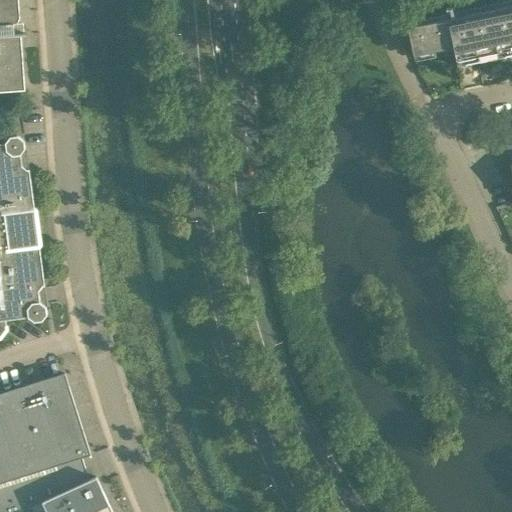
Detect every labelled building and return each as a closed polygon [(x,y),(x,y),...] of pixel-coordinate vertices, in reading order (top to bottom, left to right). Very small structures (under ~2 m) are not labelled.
[(0,0),(0,24),(12,23),(16,22),(18,19),(19,16),(17,0),(0,0)] [(511,0),(509,0),(445,13),(446,19),(406,27),(412,55),(452,47),(456,67),(511,54),(511,0)] [(12,23),(0,24),(0,91),(24,89),(20,35),(25,34),(25,33),(13,34),(12,23)] [(511,144),(511,121),(511,115),(500,118),(506,146),(511,144)] [(0,337),(6,329),(5,319),(27,317),(33,322),(41,321),(46,314),(45,306),(39,302),(38,291),(42,285),(44,285),(39,248),(41,244),(38,242),(34,213),(37,209),(33,207),(28,169),(27,169),(21,165),(20,154),(24,148),(23,141),(17,135),(9,136),(4,143),(0,143),(0,337)] [(64,373),(0,393),(0,511),(12,511),(42,503),(46,511),(111,511),(95,476),(88,480),(81,457),(90,454),(64,373)]
